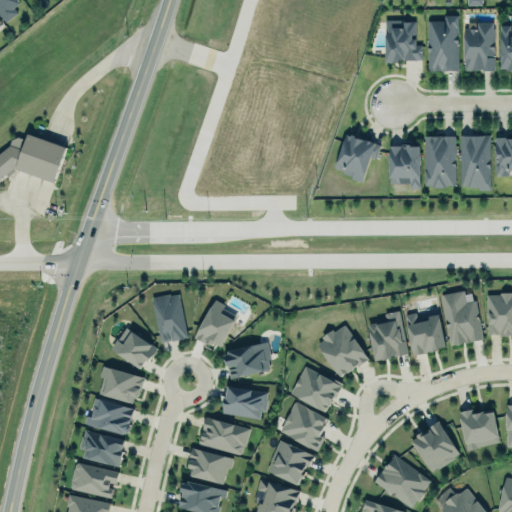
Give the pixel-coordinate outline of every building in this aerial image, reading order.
[(17,13),(13,8),(20,2),(17,0),(0,0),(0,15),(5,22),(17,13)] [(427,19),(445,19),(445,13),(458,13),(458,69),(427,69),(427,19)] [(468,20),(493,19),(494,68),(482,68),(482,66),(480,66),(480,67),(464,68),(463,26),(468,26),(468,20)] [(421,60),(421,45),(415,45),(415,20),(384,20),(384,61),(421,60)] [(500,23),(510,23),(510,34),(511,34),(511,67),(506,67),(506,65),(500,65),(500,23)] [(362,181),(371,155),(376,156),(381,142),(352,132),(352,134),(346,132),(335,165),(344,168),(343,171),(351,174),(350,177),(362,181)] [(460,133),(490,133),(491,188),(478,188),(478,185),(468,185),(468,184),(460,184),(460,133)] [(511,134),(495,135),(495,173),(508,173),(508,167),(511,167),(511,134)] [(454,135),(423,136),(424,186),(455,186),(454,135)] [(64,149),(45,143),(24,136),(0,154),(0,180),(2,179),(13,169),(52,183),(64,149)] [(419,188),(419,145),(389,144),(388,183),(409,184),(409,188),(419,188)] [(440,293),(451,342),(464,340),(464,341),(483,337),(475,299),(466,301),(464,289),(440,293)] [(511,292),(485,294),(487,337),(511,336),(511,292)] [(178,293),(151,298),(160,343),(187,338),(178,293)] [(215,297),(193,335),(206,342),(207,340),(212,343),(214,341),(220,344),(237,315),(223,307),(225,303),(215,297)] [(367,322),(375,358),(408,352),(399,308),(384,311),(385,319),(367,322)] [(404,313),(415,310),(416,316),(438,312),(445,343),(438,345),(438,347),(431,349),(430,348),(426,349),(426,350),(413,353),(404,313)] [(317,342),(323,338),(321,335),(332,327),(334,330),(344,323),(353,337),(354,336),(368,357),(358,364),(357,363),(352,365),(353,366),(348,370),(347,369),(340,374),(317,342)] [(127,325),(118,339),(117,339),(112,346),(140,366),(145,358),(149,358),(157,347),(127,325)] [(266,340),(270,357),(267,358),(269,367),(230,377),(228,370),(229,370),(227,361),(225,361),(223,352),(228,351),(228,349),(266,340)] [(304,364),(290,391),(324,410),(328,403),(330,404),(332,399),(331,398),(333,394),(335,395),(342,382),(329,375),(328,377),(304,364)] [(227,383),(268,389),(266,398),(267,398),(265,409),(260,408),(259,416),(222,410),(227,383)] [(95,395),(92,406),(94,407),(91,415),(87,414),(85,421),(124,432),(125,430),(129,431),(131,422),(129,421),(133,406),(95,395)] [(295,399),(294,402),(294,400),(279,429),(318,448),(324,436),(320,433),(319,431),(327,417),(325,416),(326,416),(295,399)] [(459,410),(472,407),(473,411),(480,410),(480,411),(493,409),(499,441),(478,445),(478,447),(467,449),(466,442),(465,441),(460,416),(459,410)] [(243,454),(248,426),(203,418),(198,445),(243,454)] [(438,419),(459,452),(454,455),(455,456),(438,467),(437,466),(431,470),(411,439),(417,435),(416,433),(422,429),(423,431),(429,427),(428,426),(438,419)] [(85,428),(124,437),(121,448),(124,449),(120,465),(81,456),(83,448),(78,446),(81,434),(83,435),(85,428)] [(279,438),(314,453),(309,465),(305,464),(303,468),(305,469),(302,476),(300,475),(297,482),(266,468),(279,438)] [(191,444),(233,456),(230,467),(226,466),(222,482),(191,473),(193,466),(188,464),(190,454),(189,454),(191,444)] [(393,452),(373,479),(411,506),(416,499),(418,500),(426,489),(424,488),(430,479),(393,452)] [(118,471),(74,462),(69,489),(109,497),(112,482),(115,483),(118,471)] [(511,511),(511,477),(505,476),(498,511),(511,511)] [(259,477),(257,487),(261,488),(255,511),(292,511),(292,509),(290,508),(291,506),(293,505),(294,501),(295,501),(297,496),(298,497),(300,488),(259,477)] [(187,480),(188,478),(227,488),(225,496),(220,494),(218,502),(220,503),(218,511),(210,511),(178,504),(182,489),(180,488),(182,479),(187,480)] [(444,500),(447,503),(441,507),(444,511),(485,511),(467,487),(457,494),(455,491),(444,500)] [(360,511),(403,511),(403,510),(363,500),(360,511)]
